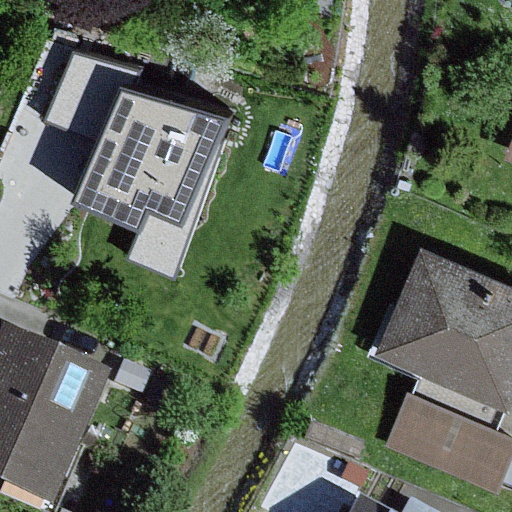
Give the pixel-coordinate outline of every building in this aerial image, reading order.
[(83,171),(80,177),(201,228),(244,129),(121,77),(111,99),(56,76),(26,147),(83,171)] [(511,276),(426,240),(379,349),(426,369),(418,390),(503,425),(511,405),(511,276)] [(0,326),(0,486),(50,508),(109,372),(0,326)] [(418,390),(412,388),(388,445),(502,493),(511,469),(511,429),(503,425),(418,390)] [(383,511),(357,498),(348,511),(383,511)] [(402,511),(433,511),(409,499),(402,511)]
